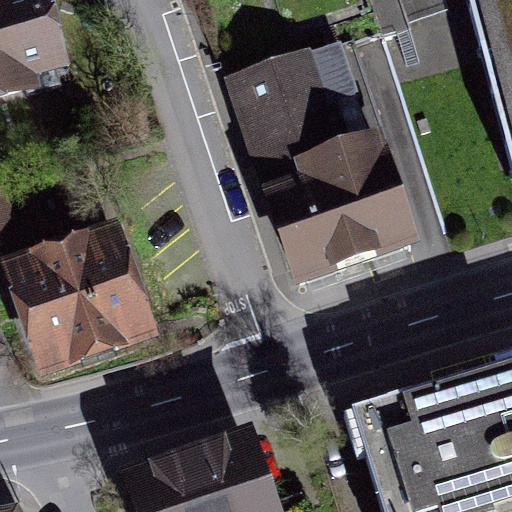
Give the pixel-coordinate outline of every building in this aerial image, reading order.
[(5,92),(60,79),(40,0),(33,0),(0,8),(0,110),(9,109),(5,92)] [(511,0),(463,0),(511,194),(511,0)] [(294,295),(414,262),(349,59),(241,95),(294,295)] [(9,277),(47,390),(156,353),(118,241),(9,277)] [(511,511),(511,369),(361,417),(390,511),(511,511)] [(133,494),(139,511),(267,511),(245,452),(133,494)]
